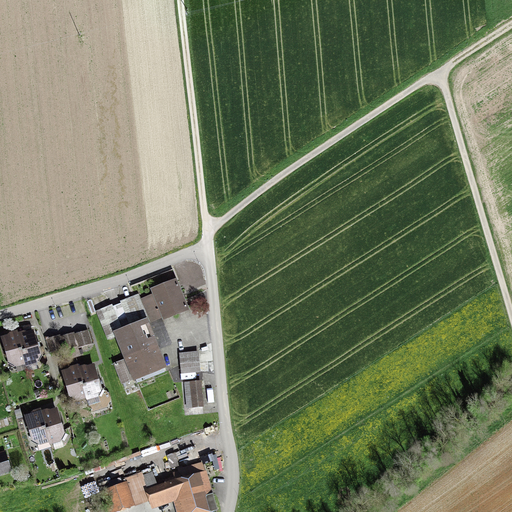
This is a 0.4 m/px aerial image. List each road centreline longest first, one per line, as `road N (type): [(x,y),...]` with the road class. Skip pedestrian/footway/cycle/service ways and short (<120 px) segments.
road 1 (track): [(181,0),(208,246),(227,217),(303,156),(511,22)]
road 2 (residential): [(224,511),(208,246)]
road 3 (residential): [(0,316),(208,246)]
